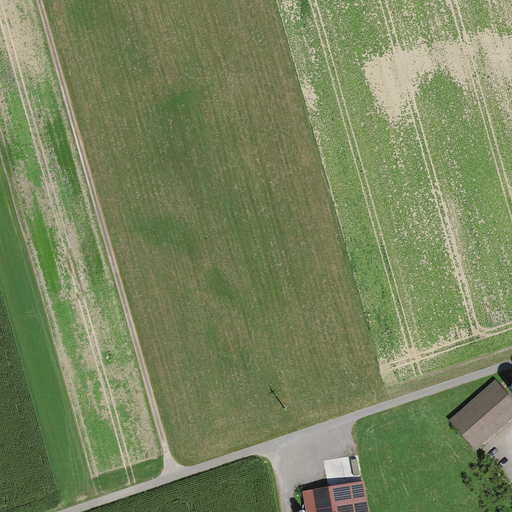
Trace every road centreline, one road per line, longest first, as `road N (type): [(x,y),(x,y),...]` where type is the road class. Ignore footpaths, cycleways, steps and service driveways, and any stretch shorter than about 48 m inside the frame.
road 1 (track): [(33,0),(171,474)]
road 2 (unclassified): [(65,511),(511,363)]
